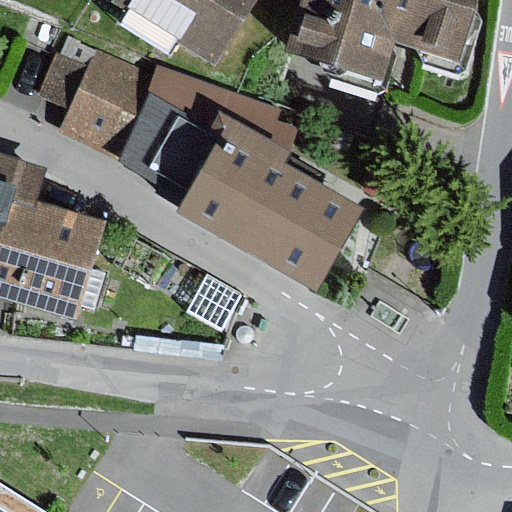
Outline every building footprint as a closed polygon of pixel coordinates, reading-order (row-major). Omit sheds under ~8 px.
[(110,0),(104,10),(204,71),(247,0),(110,0)] [(293,0),(274,69),(370,95),(382,52),(447,70),(466,0),(293,0)] [(153,74),(94,52),(87,68),(67,112),(56,138),(115,162),(153,74)] [(67,112),(87,68),(57,55),(38,100),(67,112)] [(153,74),(115,162),(112,169),(152,193),(149,200),(172,215),(214,121),(283,160),(296,133),(268,121),(273,109),(155,69),(153,74)] [(169,225),(307,304),(356,218),(275,172),(283,160),(214,121),(172,215),(169,225)] [(0,224),(17,167),(0,161),(0,224)] [(17,167),(0,224),(0,311),(68,331),(96,231),(29,212),(40,173),(17,167)] [(370,169),(358,195),(387,208),(399,182),(370,169)] [(61,511),(0,473),(0,511),(61,511)]
